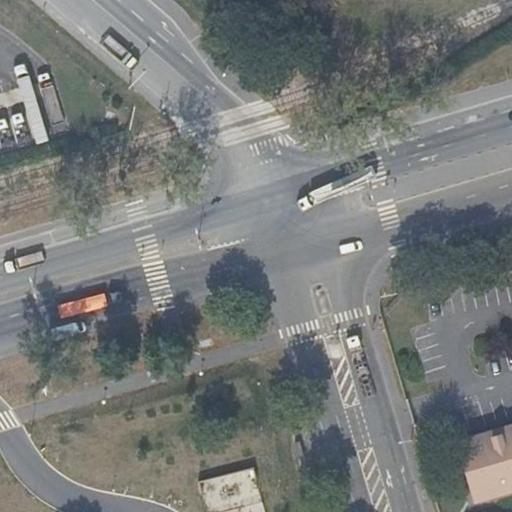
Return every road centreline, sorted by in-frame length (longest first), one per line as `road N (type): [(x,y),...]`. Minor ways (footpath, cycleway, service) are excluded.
road 1 (secondary): [(0,322),(155,276),(300,249)]
road 2 (secondary): [(284,195),(0,278)]
road 3 (unclassified): [(408,511),(338,272),(300,249)]
road 4 (unclassified): [(284,195),(231,115),(85,0)]
road 5 (unclassified): [(300,249),(290,287),(357,511)]
road 6 (secondary): [(511,128),(284,195)]
road 7 (secondary): [(300,249),(511,193)]
